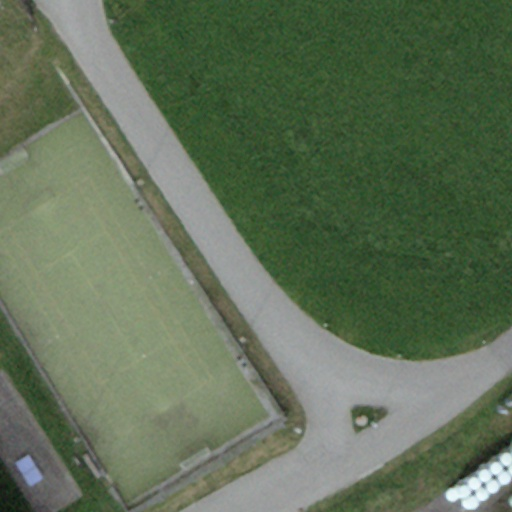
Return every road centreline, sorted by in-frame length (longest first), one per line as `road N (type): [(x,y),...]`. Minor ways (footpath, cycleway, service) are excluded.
road 1 (residential): [(72,0),(100,61),(231,265),(308,357),(370,405)]
road 2 (residential): [(245,511),(319,465),(370,405)]
road 3 (residential): [(370,405),(450,380),(511,345)]
